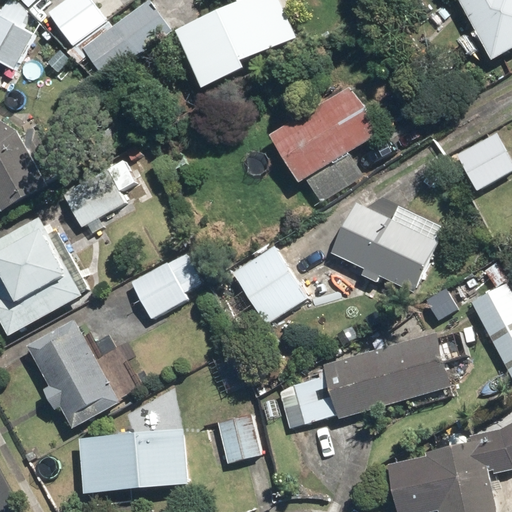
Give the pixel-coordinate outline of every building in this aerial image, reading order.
[(37,38),(21,29),(22,27),(31,11),(10,0),(2,16),(0,14),(0,64),(1,65),(17,74),(37,38)] [(109,22),(90,0),(76,0),(54,19),(79,48),(109,22)] [(297,42),(277,0),(266,0),(181,40),(207,96),(249,77),(244,67),(297,42)] [(511,0),(458,0),(475,29),(465,35),(474,52),(485,46),(496,67),(511,58),(511,0)] [(174,33),(154,4),(78,56),(98,86),(174,33)] [(63,52),(49,64),(66,85),(80,73),(63,52)] [(381,137),(353,93),(273,143),(301,189),(309,184),(321,204),(367,175),(354,154),(381,137)] [(0,209),(4,217),(50,191),(18,134),(0,123),(0,209)] [(457,157),(477,196),(511,177),(511,156),(501,135),(457,157)] [(140,183),(129,164),(68,199),(87,231),(130,206),(122,193),(140,183)] [(426,220),(371,192),(335,260),(416,301),(444,247),(419,235),(426,220)] [(47,221),(0,246),(0,293),(3,300),(0,302),(0,315),(13,340),(89,299),(47,221)] [(271,250),(234,278),(272,328),(309,300),(271,250)] [(206,286),(191,255),(134,287),(155,324),(193,302),(189,296),(206,286)] [(511,285),(511,283),(473,304),(511,376),(511,285)] [(78,325),(30,351),(52,391),(45,394),(57,416),(63,412),(76,435),(124,408),(78,325)] [(455,393),(440,338),(326,370),(341,424),(455,393)] [(255,418),(220,426),(230,468),(265,459),(255,418)] [(431,462),(389,470),(398,511),(499,511),(493,478),(511,473),(511,428),(502,434),(473,439),(475,449),(430,457),(431,462)] [(87,500),(191,491),(187,435),(135,439),(135,434),(121,435),(121,440),(82,443),(87,500)]
